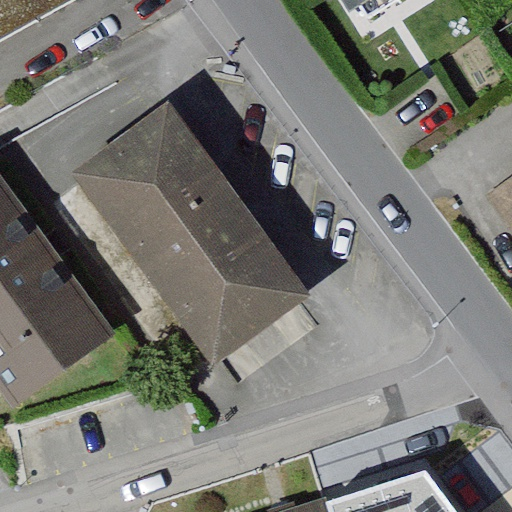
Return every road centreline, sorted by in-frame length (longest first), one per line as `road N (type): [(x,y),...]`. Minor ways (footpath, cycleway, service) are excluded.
road 1 (residential): [(511,359),(36,511)]
road 2 (residential): [(511,351),(250,0)]
